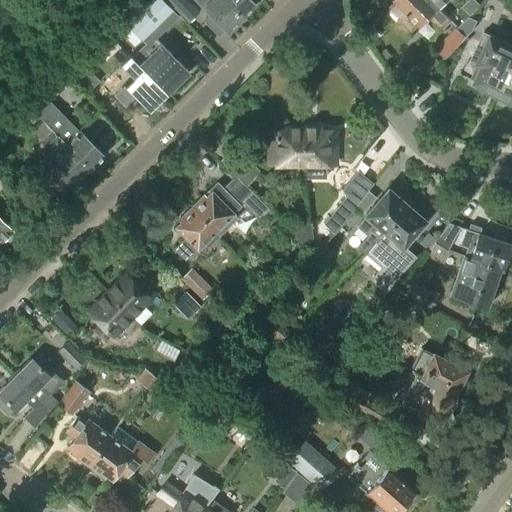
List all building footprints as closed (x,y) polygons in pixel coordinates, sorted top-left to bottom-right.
[(185,0),(165,0),(188,22),(198,12),(185,0)] [(241,19),(221,0),(194,0),(210,16),(204,21),(220,37),(225,31),(227,33),(241,19)] [(221,0),(241,19),(255,5),(250,0),(221,0)] [(451,21),(439,8),(430,0),(395,0),(396,1),(389,8),(389,14),(397,22),(403,22),(412,31),(419,24),(421,26),(430,17),(442,29),(451,21)] [(430,0),(439,8),(447,0),(430,0)] [(149,34),(160,24),(142,6),(124,23),(142,41),(143,41),(149,34)] [(464,23),(457,30),(466,38),(472,31),(464,23)] [(446,59),(456,48),(466,38),(457,30),(456,29),(436,50),(446,59)] [(497,93),(511,63),(511,46),(484,33),(470,60),(483,66),(475,83),(477,83),(477,90),(484,93),(489,89),(497,93)] [(155,41),(149,34),(143,41),(145,43),(130,57),(135,61),(139,66),(166,94),(187,73),(160,45),(155,41)] [(430,74),(440,63),(432,56),(422,67),(430,74)] [(148,111),(166,94),(139,66),(135,61),(130,57),(122,65),(135,79),(125,88),(148,111)] [(90,91),(99,82),(79,61),(70,70),(90,91)] [(511,63),(497,93),(508,98),(508,105),(511,106),(511,63)] [(70,83),(75,79),(68,70),(59,78),(63,82),(70,83)] [(79,132),(42,95),(28,107),(43,122),(90,169),(103,156),(79,132)] [(90,169),(43,122),(33,132),(42,141),(41,142),(52,153),(47,158),(45,156),(36,165),(41,170),(41,171),(65,195),(90,169)] [(302,164),(302,128),(285,128),(285,131),(268,131),(268,164),(302,164)] [(335,164),(335,131),(319,131),(319,128),(302,128),(302,164),(335,164)] [(246,187),(260,172),(251,163),(237,178),(246,187)] [(363,212),(375,197),(367,191),(373,184),(357,172),(342,191),(347,195),(324,225),(334,233),(356,207),(363,212)] [(241,207),(217,183),(208,191),(211,193),(205,198),(203,196),(191,208),(197,214),(215,232),(218,235),(230,224),(227,221),(241,207)] [(358,247),(364,253),(404,205),(387,191),(356,227),(367,236),(358,247)] [(258,219),(268,210),(251,192),(241,201),(258,219)] [(414,258),(401,247),(423,221),(404,205),(364,253),(366,254),(367,253),(383,266),(371,280),(384,291),(414,258)] [(197,214),(191,208),(180,220),(182,222),(176,228),(184,237),(177,244),(189,256),(196,249),(197,250),(204,244),(207,247),(219,236),(218,235),(215,232),(197,214)] [(0,250),(17,235),(12,230),(0,217),(0,250)] [(447,250),(461,226),(453,219),(433,243),(446,250),(447,250)] [(310,251),(314,249),(309,222),(290,229),(310,251)] [(470,258),(499,269),(502,270),(504,263),(507,264),(511,251),(509,250),(511,245),(465,229),(460,245),(473,250),(470,258)] [(442,259),(447,250),(446,250),(433,243),(426,251),(442,259)] [(486,307),(499,269),(470,258),(464,256),(451,295),(487,308),(488,307),(486,307)] [(201,300),(212,290),(191,269),(180,279),(201,300)] [(279,286),(286,280),(278,272),(271,279),(279,286)] [(137,287),(124,274),(106,292),(130,316),(139,325),(151,314),(142,305),(148,298),(146,296),(152,290),(143,281),(137,287)] [(430,309),(437,296),(412,283),(405,296),(430,309)] [(263,303),(270,296),(259,284),(251,291),(263,303)] [(187,318),(199,306),(194,301),(194,300),(185,291),(171,304),(181,314),(182,313),(187,318)] [(112,335),(130,316),(106,292),(88,310),(101,323),(95,329),(104,339),(110,333),(112,335)] [(282,345),(291,334),(267,313),(257,324),(282,345)] [(224,345),(233,335),(225,327),(216,337),(224,345)] [(362,329),(356,340),(372,348),(377,338),(362,329)] [(161,341),(155,351),(174,362),(180,351),(161,341)] [(75,369),(84,360),(67,343),(58,352),(75,369)] [(228,356),(234,349),(229,345),(223,351),(228,356)] [(465,371),(462,369),(433,354),(433,355),(420,348),(408,371),(415,375),(452,395),(453,394),(458,384),(461,383),(464,377),(463,373),(465,371)] [(221,371),(236,384),(251,366),(236,353),(221,371)] [(49,411),(57,403),(40,386),(49,376),(31,358),(14,376),(49,411)] [(147,385),(153,376),(143,369),(137,379),(147,385)] [(455,395),(453,394),(452,395),(415,375),(400,404),(443,426),(448,425),(452,416),(450,411),(456,399),(455,395)] [(49,411),(14,376),(0,390),(0,395),(1,397),(0,397),(0,408),(9,417),(25,401),(32,409),(23,419),(35,430),(42,418),(49,411)] [(161,398),(168,388),(161,384),(162,383),(153,376),(147,385),(155,391),(154,393),(161,398)] [(89,391),(75,381),(57,404),(72,415),(89,391)] [(389,428),(392,423),(390,421),(394,415),(352,390),(345,402),(389,428)] [(213,405),(209,412),(219,418),(223,412),(213,405)] [(85,424),(77,418),(66,432),(74,438),(68,447),(74,452),(73,454),(89,465),(110,436),(109,436),(88,420),(85,424)] [(146,463),(154,454),(116,426),(109,436),(110,436),(89,465),(104,477),(105,475),(112,480),(118,471),(126,477),(140,459),(146,463)] [(288,462),(320,490),(336,471),(305,443),(288,462)] [(414,490),(369,451),(358,464),(356,463),(353,467),(354,468),(347,476),(377,502),(374,506),(381,511),(385,508),(388,511),(401,511),(405,507),(402,504),(414,490)] [(158,473),(169,459),(163,455),(153,468),(158,473)] [(274,481),(284,489),(296,474),(297,473),(287,465),(274,481)] [(296,474),(284,489),(282,492),(301,508),(307,500),(313,504),(320,495),(321,494),(316,489),(297,473),(296,474)] [(203,511),(212,500),(197,488),(190,498),(185,494),(183,496),(176,491),(168,501),(175,507),(170,511),(203,511)] [(320,495),(313,504),(320,510),(328,500),(321,494),(320,495)] [(228,511),(212,500),(203,511),(228,511)]
